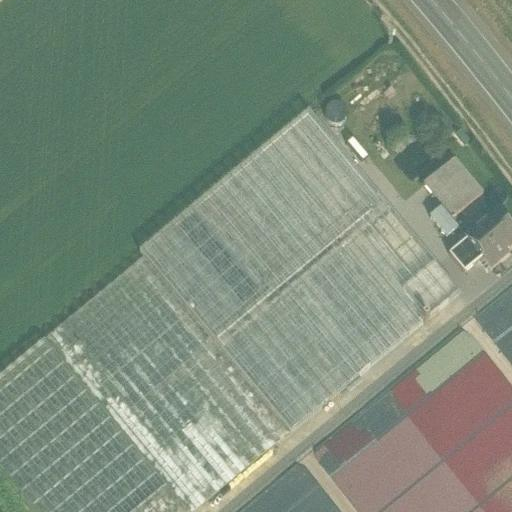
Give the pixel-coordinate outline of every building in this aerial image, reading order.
[(315,117),(143,259),(143,260),(186,311),(358,170),(315,117)] [(483,195),(454,161),(424,187),(453,221),(483,195)] [(462,294),(362,174),(324,205),(424,326),(462,294)] [(445,237),(457,228),(440,206),(428,216),(445,237)] [(420,329),(321,209),(190,315),(289,435),(420,329)] [(511,229),(500,214),(466,240),(468,243),(462,248),(476,267),(484,261),(491,272),(505,262),(502,258),(511,250),(511,229)] [(476,267),(462,248),(451,258),(465,276),(476,267)] [(186,311),(143,260),(44,342),(185,511),(195,511),(289,435),(190,315),(186,311)] [(511,285),(473,316),(481,326),(511,301),(511,285)] [(511,380),(473,333),(255,511),(448,511),(482,484),(511,459),(511,380)] [(185,511),(44,342),(0,378),(0,471),(33,511),(185,511)] [(511,511),(511,459),(482,484),(505,511),(511,511)]
